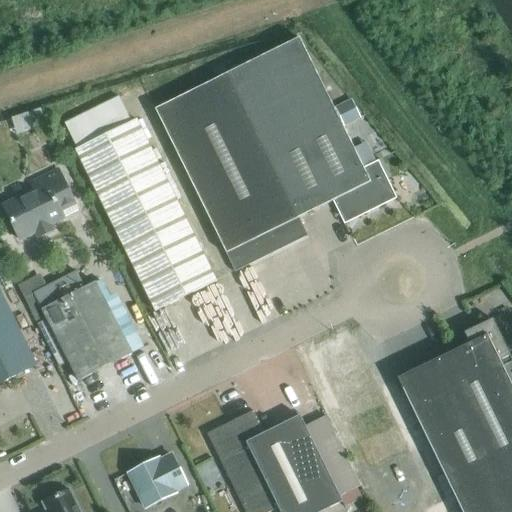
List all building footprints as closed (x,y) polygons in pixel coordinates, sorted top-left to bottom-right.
[(370,183),(363,169),(342,125),(333,107),(299,39),(154,110),(234,273),(307,237),(298,218),(332,202),(370,183)] [(333,107),(342,125),(356,118),(347,100),(333,107)] [(216,282),(159,167),(136,120),(74,150),(154,312),(216,282)] [(397,199),(378,161),(363,169),(370,183),(332,202),(344,225),(397,199)] [(60,211),(75,204),(58,171),(31,184),(34,191),(8,204),(15,218),(10,221),(19,240),(64,218),(60,211)] [(130,354),(94,282),(85,287),(76,271),(32,294),(41,310),(77,381),(130,354)] [(0,383),(36,366),(1,294),(0,292),(0,383)] [(461,511),(511,511),(511,359),(511,360),(492,320),(463,334),(469,345),(397,379),(461,511)] [(347,365),(321,378),(341,419),(368,406),(360,391),(367,388),(360,374),(353,377),(347,365)] [(340,497),(300,416),(265,434),(254,411),(207,434),(245,511),(271,511),(278,509),(279,511),(323,511),(343,503),(340,497)] [(187,484),(173,456),(159,463),(158,459),(129,473),(147,508),(175,495),(173,491),(187,484)] [(440,511),(417,462),(373,483),(386,511),(440,511)] [(356,488),(340,497),(343,503),(345,508),(362,500),(356,488)] [(79,511),(69,490),(42,503),(46,511),(79,511)]
